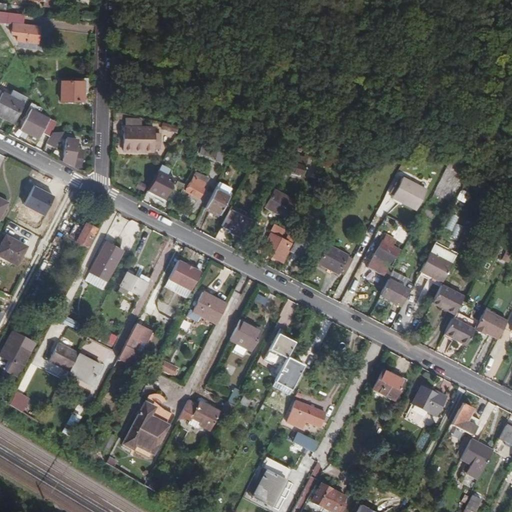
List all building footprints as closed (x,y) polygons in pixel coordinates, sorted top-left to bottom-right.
[(23,15),(33,16),(34,6),(24,5),(23,15)] [(0,23),(8,24),(7,30),(11,30),(11,34),(17,35),(17,41),(38,44),(40,27),(22,25),(23,15),(5,13),(0,12),(0,23)] [(96,21),(97,14),(86,13),(85,20),(95,21),(96,21)] [(82,100),(82,92),(83,83),(61,82),(61,100),(82,100)] [(0,97),(0,115),(14,123),(27,98),(13,91),(9,98),(2,94),(0,97)] [(42,133),(49,137),(51,133),(56,123),(30,110),(20,130),(39,139),(42,133)] [(156,127),(124,126),(123,151),(154,153),(156,127)] [(49,137),(45,144),(54,148),(63,132),(51,133),(49,137)] [(66,139),(63,161),(73,166),(80,168),(82,151),(75,149),(76,140),(66,139)] [(217,150),(200,146),(199,152),(216,156),(215,160),(227,163),(230,153),(225,152),(225,149),(218,147),(217,150)] [(301,161),(281,157),(276,168),(303,175),(304,170),(300,169),(301,161)] [(159,167),(147,191),(164,200),(175,180),(165,176),(168,171),(159,167)] [(207,179),(195,172),(185,192),(199,199),(204,189),(203,188),(207,179)] [(427,190),(403,177),(392,199),(416,211),(427,190)] [(34,185),(24,204),(45,216),(55,196),(34,185)] [(229,197),(215,189),(205,208),(219,216),(229,197)] [(297,202),(274,190),(265,208),(287,219),(289,216),(293,219),(299,208),(295,206),(297,202)] [(248,220),(229,211),(221,225),(240,235),(248,220)] [(96,230),(84,223),(83,226),(75,222),(69,233),(77,238),(75,242),(86,248),(96,230)] [(291,241),(293,233),(284,230),(282,238),(291,241)] [(290,250),(290,249),(286,247),(289,242),(275,235),(266,253),(283,262),(290,250)] [(388,279),(393,267),(391,266),(399,249),(393,246),(395,240),(385,235),(382,240),(381,240),(374,254),(373,253),(366,267),(388,279)] [(26,247),(5,236),(0,246),(0,256),(16,266),(26,247)] [(309,244),(296,237),(290,249),(290,250),(303,257),(309,244)] [(317,252),(321,243),(316,241),(312,249),(317,252)] [(123,253),(104,244),(90,272),(108,281),(123,253)] [(344,274),(352,259),(347,256),(348,255),(327,245),(317,264),(338,275),(340,272),(344,274)] [(455,256),(433,245),(429,252),(452,264),(455,256)] [(78,258),(83,261),(87,253),(82,251),(78,258)] [(452,264),(429,252),(419,272),(441,283),(452,264)] [(165,285),(191,298),(202,276),(191,270),(185,267),(177,263),(165,285)] [(127,291),(140,297),(147,284),(125,272),(118,286),(120,286),(118,291),(125,294),(127,291)] [(409,291),(388,279),(379,295),(402,306),(409,291)] [(62,285),(56,281),(50,291),(56,295),(62,285)] [(454,314),(463,296),(441,284),(432,303),(454,314)] [(192,311),(216,324),(226,304),(202,292),(192,311)] [(255,302),(265,305),(267,299),(257,296),(255,302)] [(131,305),(124,301),(120,307),(128,311),(131,305)] [(393,326),(404,330),(410,314),(399,309),(393,326)] [(506,322),(484,310),(474,330),(484,336),(486,334),(497,340),(506,322)] [(62,324),(76,331),(79,325),(66,318),(62,324)] [(241,318),(229,341),(251,352),(263,330),(241,318)] [(474,330),(452,319),(444,334),(466,346),(474,330)] [(135,324),(115,363),(131,371),(138,357),(133,355),(137,345),(143,348),(152,330),(143,326),(142,327),(135,324)] [(23,337),(11,331),(0,353),(0,356),(10,362),(5,371),(17,377),(29,352),(18,346),(23,337)] [(286,358),(287,357),(294,342),(277,333),(269,349),(286,358)] [(68,372),(78,354),(58,344),(49,362),(68,372)] [(133,355),(138,357),(143,348),(137,345),(133,355)] [(68,372),(68,374),(90,385),(101,366),(78,354),(68,372)] [(286,358),(274,382),(290,390),(303,365),(287,357),(286,358)] [(175,376),(179,367),(164,360),(160,370),(175,376)] [(382,367),(370,390),(378,394),(393,402),(404,379),(382,367)] [(445,397),(421,384),(411,403),(435,416),(445,397)] [(226,401),(234,405),(241,391),(234,387),(226,401)] [(378,394),(370,390),(367,396),(375,399),(378,394)] [(9,406),(22,414),(29,401),(16,394),(9,406)] [(250,397),(244,394),(239,404),(245,407),(250,397)] [(188,399),(177,420),(183,419),(188,421),(190,418),(200,423),(199,426),(209,431),(219,411),(199,401),(197,405),(188,399)] [(325,413),(295,401),(286,422),(301,429),(304,422),(319,427),(325,413)] [(154,408),(143,402),(122,443),(133,449),(134,446),(152,455),(168,425),(150,416),(154,408)] [(450,426),(471,437),(479,422),(469,417),(472,409),(462,404),(450,426)] [(80,417),(73,413),(62,433),(70,436),(80,417)] [(511,428),(505,425),(498,439),(511,445),(511,428)] [(111,448),(116,437),(111,434),(106,446),(111,448)] [(312,453),(317,444),(296,434),(292,442),(312,453)] [(460,448),(464,450),(469,442),(464,439),(460,448)] [(465,474),(476,480),(491,452),(469,441),(469,442),(464,450),(459,459),(470,465),(465,474)] [(268,461),(250,496),(269,507),(288,471),(268,461)] [(457,470),(465,473),(468,465),(460,462),(457,470)] [(335,511),(344,496),(320,483),(310,501),(330,511),(335,511)] [(473,511),(480,499),(471,495),(462,511),(469,511),(470,511),(472,511),(473,511)]
